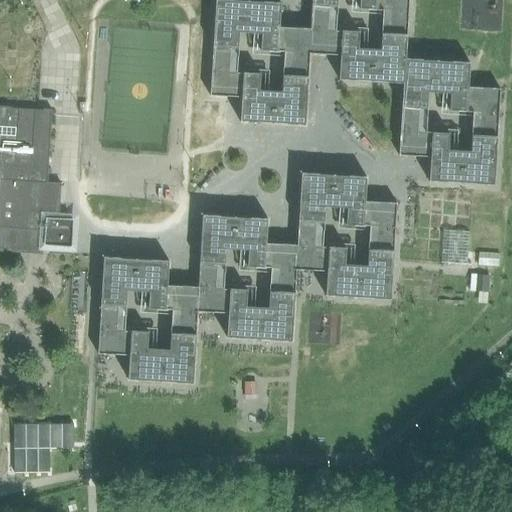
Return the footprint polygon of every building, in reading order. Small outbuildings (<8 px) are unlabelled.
[(405,59),(408,0),(311,0),(309,30),(280,28),(281,4),(225,0),(215,0),(209,96),(230,98),(240,98),(239,122),(304,126),(322,128),(325,55),(328,56),(338,56),(340,56),(338,81),(402,85),(398,157),(418,158),(430,159),(428,183),(493,187),(500,89),(468,87),(469,63),(405,59)] [(0,229),(51,232),(50,238),(76,240),(78,212),(45,210),(46,184),(51,110),(0,106),(0,229)] [(228,313),(226,337),(292,341),(296,270),(327,272),(325,296),(391,300),(393,249),(396,204),(367,203),(364,202),(366,178),(300,174),(295,246),(264,244),(266,220),(201,215),(199,249),(196,287),(165,284),(167,261),(104,257),(97,352),(129,354),(128,379),(193,383),(198,311),(228,313)] [(480,278),(480,290),(490,291),(490,279),(480,278)] [(258,380),(249,380),(249,393),(258,393),(258,380)]
